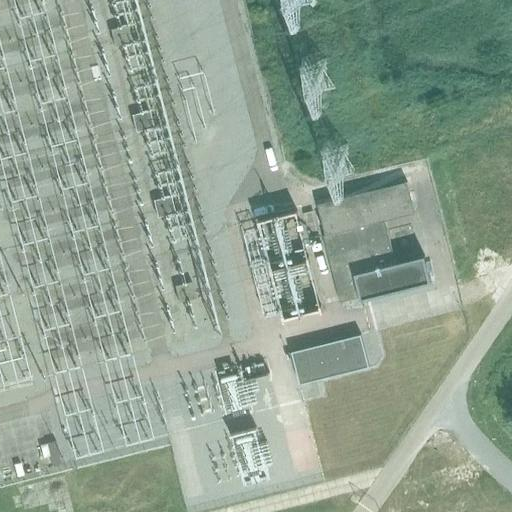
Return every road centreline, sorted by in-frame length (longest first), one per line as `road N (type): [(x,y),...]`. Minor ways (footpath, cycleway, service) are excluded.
road 1 (unclassified): [(437,403),(357,511)]
road 2 (unclassified): [(511,295),(437,403)]
